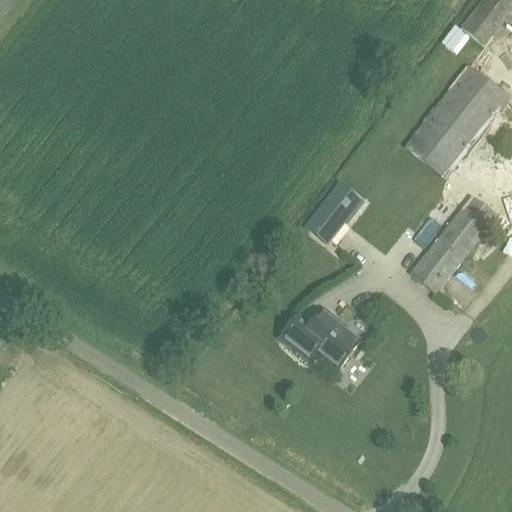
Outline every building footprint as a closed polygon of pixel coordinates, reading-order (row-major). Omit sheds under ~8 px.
[(0,0),(0,19),(15,0),(0,0)] [(511,9),(499,0),(486,0),(306,227),(329,246),(345,226),(386,258),(439,191),(500,113),(508,102),(467,70),(511,13),(511,9)] [(511,149),(511,122),(500,113),(439,191),(464,211),(511,149)] [(511,149),(464,211),(411,277),(436,296),(483,237),(511,200),(511,149)] [(451,331),(469,321),(461,306),(442,317),(451,331)] [(313,328),(300,318),(282,341),(312,365),(318,358),(338,374),(361,345),(346,333),(347,332),(325,314),(313,328)]
